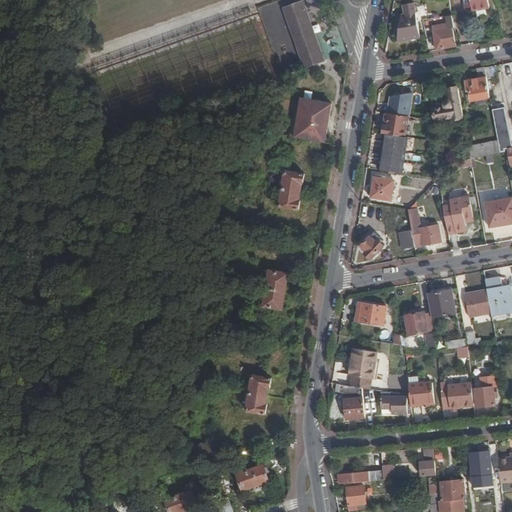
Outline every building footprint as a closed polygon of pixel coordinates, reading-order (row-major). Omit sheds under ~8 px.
[(305,69),(327,61),(305,0),(303,0),(283,7),(305,69)] [(465,0),(467,9),(473,8),(474,12),(492,8),(490,0),(465,0)] [(403,15),(399,42),(422,38),(416,3),(405,5),(407,15),(403,15)] [(122,135),(280,78),(255,9),(97,65),(122,135)] [(456,28),(455,18),(454,15),(451,16),(452,19),(449,19),(450,24),(434,27),(436,36),(438,51),(458,47),(454,28),(456,28)] [(492,97),(487,66),(479,68),(480,78),(466,80),(467,90),(472,90),(474,100),(488,98),(492,97)] [(465,116),(460,89),(450,91),(451,99),(449,100),(447,102),(446,104),(444,106),(436,107),(438,121),(465,116)] [(474,100),(472,90),(467,90),(470,107),(489,104),(488,98),(474,100)] [(289,128),(288,132),(327,140),(330,124),(326,123),(327,116),(332,117),(335,101),(301,94),(294,129),(289,128)] [(392,100),(391,109),(411,111),(412,103),(392,100)] [(411,111),(391,109),(388,120),(386,120),(384,130),(387,130),(406,134),(411,111)] [(406,134),(387,130),(380,167),(404,171),(408,150),(410,134),(406,134)] [(473,157),(502,152),(500,142),(500,141),(470,146),(473,157)] [(475,170),(473,157),(447,161),(448,169),(462,166),(463,172),(475,170)] [(285,187),(302,189),(303,181),(304,181),(306,172),(287,169),(285,187)] [(391,198),(394,178),(377,174),(375,185),(371,184),(370,192),(373,192),(373,195),(391,198)] [(282,205),(300,208),(302,199),(300,199),(302,189),(285,187),(282,205)] [(459,196),(444,199),(449,227),(457,226),(458,231),(470,229),(467,217),(477,215),(473,193),(467,195),(465,187),(458,188),(459,196)] [(511,197),(487,202),(492,226),(511,222),(511,197)] [(417,204),(410,206),(413,226),(421,225),(417,204)] [(477,215),(467,217),(470,229),(479,227),(477,215)] [(416,244),(444,239),(442,220),(423,224),(423,228),(414,229),(416,244)] [(416,244),(414,229),(400,232),(403,247),(416,244)] [(374,256),(386,242),(380,236),(379,238),(374,233),(364,243),(369,248),(367,250),(374,256)] [(271,270),(268,288),(285,291),(287,282),(288,282),(289,273),(271,270)] [(503,274),(488,277),(489,286),(493,310),(510,307),(511,307),(511,282),(504,284),(503,274)] [(454,286),(429,291),(433,315),(458,311),(454,286)] [(465,291),(469,314),(493,310),(489,286),(465,291)] [(265,306),(284,309),(285,300),(284,300),(285,291),(268,288),(265,306)] [(386,324),(390,304),(365,300),(361,319),(386,324)] [(511,313),(510,307),(493,310),(494,316),(511,313)] [(426,308),(406,311),(409,331),(429,328),(435,327),(433,315),(432,310),(426,311),(426,308)] [(476,326),(468,327),(470,341),(477,340),(476,326)] [(436,331),(428,332),(431,348),(439,346),(436,331)] [(406,342),(405,334),(397,333),(396,340),(406,342)] [(511,346),(511,336),(498,338),(500,348),(511,346)] [(470,353),(470,341),(459,343),(459,344),(461,354),(461,355),(470,353)] [(379,348),(356,344),(351,370),(354,371),(375,374),(379,348)] [(495,351),(483,352),(484,362),(495,361),(495,351)] [(373,385),(375,374),(354,371),(352,382),(373,385)] [(250,393),(267,396),(269,387),(270,387),(271,379),(253,376),(250,393)] [(434,378),(411,380),(412,391),(413,399),(427,398),(428,401),(437,400),(434,378)] [(450,379),(442,381),(444,405),(451,404),(458,404),(476,401),(474,380),(450,382),(450,379)] [(495,382),(477,384),(479,403),(497,401),(495,382)] [(410,411),(410,394),(395,393),(395,392),(383,392),(382,406),(395,406),(395,411),(410,411)] [(247,411),(266,414),(267,405),(266,405),(267,396),(250,393),(247,411)] [(366,394),(348,395),(351,416),(369,414),(366,394)] [(436,444),(426,445),(427,457),(421,457),(422,472),(438,471),(437,464),(436,444)] [(492,445),(471,447),(474,471),(486,470),(494,469),(492,445)] [(511,452),(500,453),(502,477),(502,478),(511,477),(511,452)] [(394,461),(384,462),(385,467),(385,475),(395,474),(394,461)] [(264,465),(236,475),(243,494),(271,485),(264,465)] [(385,475),(385,467),(341,470),(341,478),(351,477),(351,478),(368,477),(385,475)] [(467,493),(465,474),(443,476),(445,494),(464,493),(467,493)] [(439,485),(439,479),(430,480),(431,490),(440,490),(439,485)] [(366,480),(348,483),(351,505),(360,504),(359,500),(368,499),(366,480)] [(192,491),(165,500),(169,511),(192,511),(199,510),(192,491)] [(441,507),(466,505),(464,493),(445,494),(440,495),(440,498),(440,499),(441,507)] [(440,498),(431,499),(432,509),(441,509),(441,507),(440,499),(440,498)] [(214,503),(216,511),(231,511),(227,499),(214,503)]
